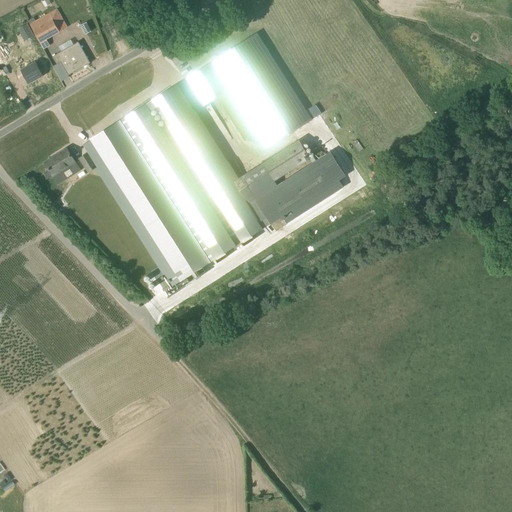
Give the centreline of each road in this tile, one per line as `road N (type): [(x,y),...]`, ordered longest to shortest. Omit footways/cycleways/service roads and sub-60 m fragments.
road 1 (track): [(301,511),(134,311),(0,173)]
road 2 (unclassified): [(0,135),(222,0)]
